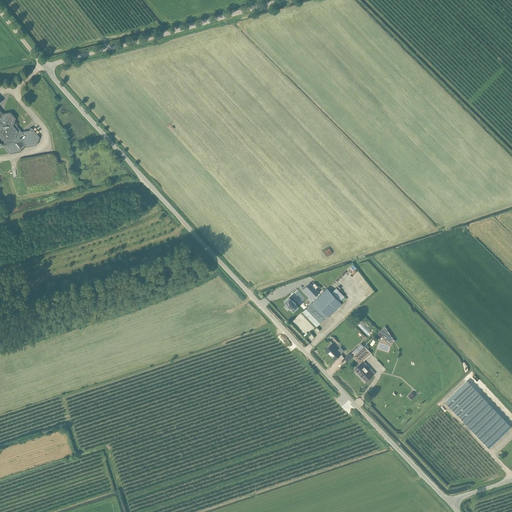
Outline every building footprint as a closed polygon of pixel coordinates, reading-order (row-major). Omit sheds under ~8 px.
[(0,139),(4,144),(3,146),(9,153),(10,154),(20,152),(21,152),(21,151),(15,143),(23,142),(26,147),(27,147),(35,145),(36,145),(39,137),(32,128),(30,128),(30,130),(23,131),(22,132),(20,134),(12,125),(15,118),(10,112),(2,113),(0,110),(0,139)] [(20,165),(23,186),(53,181),(52,173),(60,172),(58,163),(51,164),(50,157),(25,161),(26,164),(20,165)] [(323,251),(327,256),(332,252),(334,250),(331,245),(323,251)] [(358,274),(354,278),(359,282),(363,278),(358,274)] [(356,298),(361,303),(374,291),(364,281),(358,287),(360,290),(356,293),(359,296),(356,298)] [(318,292),(309,283),(302,290),(310,299),(318,292)] [(328,288),(313,301),(317,305),(320,303),(329,313),(341,302),(328,288)] [(294,299),(291,296),(289,298),(289,297),(284,302),(288,305),(287,305),(290,308),(293,311),(298,307),(298,306),(299,305),(297,302),(298,301),(295,298),(294,299)] [(310,304),(303,311),(316,326),(324,319),(310,304)] [(300,313),(291,322),(305,336),(314,327),(300,313)] [(388,344),(393,340),(387,330),(385,327),(380,331),(379,332),(382,335),(388,344)] [(310,342),(315,338),(311,333),(306,338),(310,342)] [(341,354),(341,353),(343,351),(340,347),(337,350),(332,344),(325,350),(334,360),(341,354)] [(360,364),(355,369),(358,373),(357,374),(361,379),(363,378),(366,381),(374,373),(360,358),(368,350),(367,349),(368,347),(366,345),(360,350),(353,357),(357,361),(360,364)] [(349,353),(344,358),(347,362),(348,362),(353,357),(360,350),(357,347),(350,354),(349,353)] [(463,420),(484,399),(467,381),(446,401),(445,402),(463,420)] [(484,399),(463,420),(489,448),(490,448),(511,428),(484,399)]
